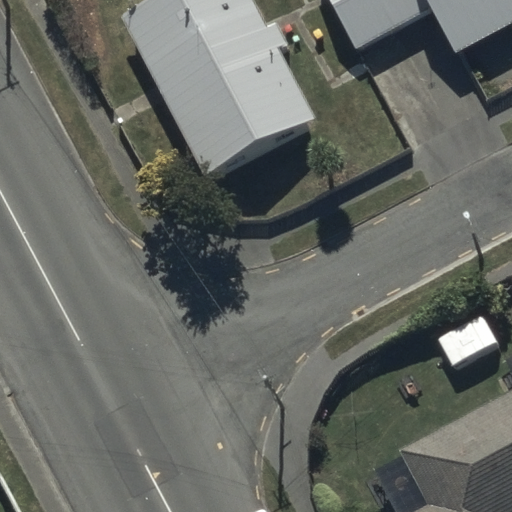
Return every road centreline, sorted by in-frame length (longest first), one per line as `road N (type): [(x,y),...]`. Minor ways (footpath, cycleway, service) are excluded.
road 1 (residential): [(111,401),(511,184)]
road 2 (tertiary): [(111,401),(0,191)]
road 3 (tertiary): [(169,511),(111,401)]
